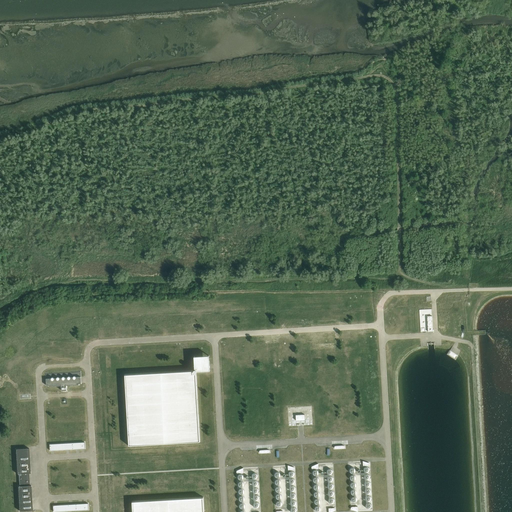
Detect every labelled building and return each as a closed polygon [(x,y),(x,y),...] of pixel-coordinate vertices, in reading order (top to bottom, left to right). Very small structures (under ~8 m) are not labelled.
[(428,332),(433,331),(432,316),(431,309),(419,310),(421,332),(428,332)] [(193,371),(124,374),(128,446),(200,442),(196,374),(195,374),(195,373),(196,373),(197,373),(197,372),(197,371),(210,371),(209,356),(194,356),(195,369),(194,369),(194,370),(193,370),(193,371)] [(46,374),(46,379),(46,386),(49,385),(49,387),(62,386),(62,391),(67,391),(66,386),(79,385),(79,384),(81,383),(81,372),(46,374)] [(289,426),(292,426),(313,425),(312,406),(288,408),(289,426)] [(50,451),(51,451),(85,449),(85,442),(50,444),(50,451)] [(28,448),(16,449),(17,474),(19,474),(19,486),(18,486),(19,511),(32,510),(31,486),(30,486),(29,473),(30,473),(29,449),(29,448),(28,448)] [(351,511),(354,511),(358,511),(358,510),(373,510),(370,462),(367,462),(363,461),(363,462),(348,463),(351,511)] [(332,511),(336,511),(333,464),(318,465),(318,464),(314,465),(311,465),(313,511),(332,511)] [(273,468),(275,511),(297,511),(295,466),(291,467),(288,465),(288,467),(273,468)] [(260,511),(258,468),(243,469),(243,468),(240,470),(236,470),(238,511),(260,511)] [(204,511),(203,497),(132,501),(132,511),(204,511)]
